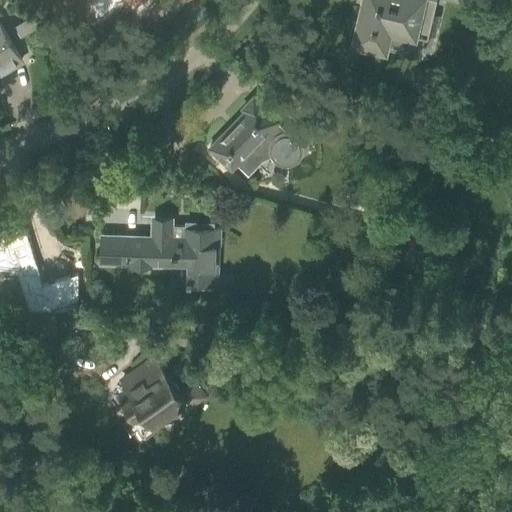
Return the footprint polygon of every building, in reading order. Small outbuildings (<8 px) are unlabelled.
[(89,0),(100,13),(115,0),(130,0),(134,5),(139,0),(89,0)] [(363,0),(362,7),(354,41),(373,45),(385,48),(388,49),(388,48),(422,55),(426,40),(427,40),(433,15),(436,0),(363,0)] [(26,9),(30,16),(36,27),(46,21),(36,4),(26,9)] [(0,70),(1,72),(22,60),(0,23),(0,70)] [(298,84),(290,93),(298,101),(307,92),(298,84)] [(223,132),(210,145),(234,169),(238,165),(254,148),(265,159),(271,157),(273,159),(274,160),(276,161),(277,162),(279,163),(280,164),(282,164),(284,165),(285,165),(285,161),(286,161),(287,161),(288,161),(289,160),(290,160),(291,160),(292,159),(293,159),(294,158),(295,157),(295,156),(296,156),(297,155),(297,154),(298,153),(298,152),(299,151),(299,149),(299,148),(299,147),(299,146),(299,144),(298,143),(298,142),(301,140),(301,139),(300,138),(299,136),(298,135),(296,134),(295,133),(294,133),(292,132),(290,131),(289,131),(288,131),(279,122),(283,119),(272,108),(277,103),(264,91),(257,98),(254,95),(243,106),(247,110),(224,133),(223,132)] [(104,233),(103,253),(102,260),(184,264),(184,280),(193,280),(193,286),(214,287),(214,273),(219,273),(221,228),(186,227),(186,225),(170,224),(170,218),(155,217),(154,236),(104,233)] [(0,270),(15,273),(17,273),(22,289),(21,290),(22,292),(23,292),(27,307),(27,308),(28,310),(78,310),(78,273),(42,283),(40,275),(41,276),(29,233),(23,234),(19,220),(0,225),(0,270)] [(56,311),(30,311),(0,311),(0,335),(8,335),(8,337),(56,337),(56,311)] [(131,421),(124,425),(131,435),(138,431),(143,439),(155,430),(156,423),(155,422),(168,413),(172,414),(179,410),(180,405),(185,401),(189,406),(205,396),(192,379),(180,388),(158,357),(136,373),(138,375),(129,381),(138,393),(136,395),(138,397),(125,405),(136,420),(132,423),(131,421)]
